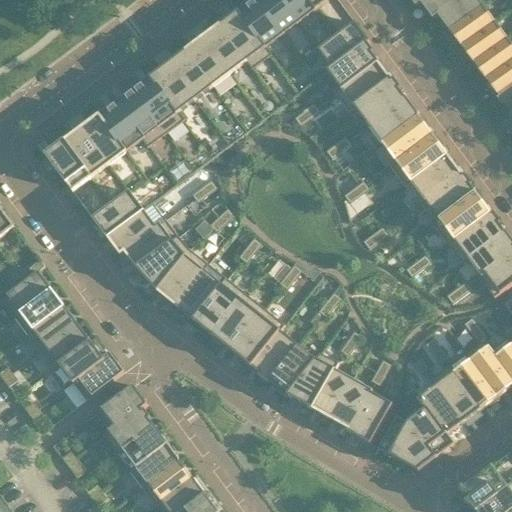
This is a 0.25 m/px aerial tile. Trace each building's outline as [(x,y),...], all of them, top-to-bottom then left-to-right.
[(49,149),(43,154),(101,232),(106,239),(107,239),(107,240),(144,212),(144,213),(329,75),(366,47),(366,48),(368,47),(370,45),(336,0),(256,0),(220,27),(221,28),(186,53),(152,78),(148,81),(135,91),(132,93),(119,103),(114,107),(101,117),(99,118),(65,143),(62,139),(49,149)] [(511,0),(408,0),(416,10),(421,6),(433,23),(438,19),(448,32),(460,48),(473,65),(485,81),(497,97),(510,115),(511,117),(511,0)] [(366,47),(329,75),(341,90),(342,92),(378,64),(376,62),(374,58),(372,56),(374,55),(368,47),(366,48),(366,47)] [(341,90),(335,95),(350,115),(356,110),(355,109),(391,82),(390,80),(386,75),(378,64),(342,92),(341,90)] [(391,82),(355,109),(356,110),(369,128),(405,101),(404,98),(401,95),(399,93),(401,91),(394,82),(392,83),(391,82)] [(405,101),(369,128),(382,146),(418,118),(417,116),(415,113),(405,101)] [(314,106),(305,113),(311,121),(320,114),(314,106)] [(305,113),(295,120),(301,128),(311,121),(305,113)] [(418,118),(382,146),(396,164),(396,165),(433,137),(430,134),(427,129),(419,118),(418,118)] [(396,164),(390,168),(406,190),(412,186),(411,185),(448,157),(445,154),(442,149),(433,137),(396,165),(396,164)] [(346,139),(336,146),(342,154),(352,147),(346,139)] [(336,146),(327,154),(333,162),(342,154),(336,146)] [(448,157),(411,185),(412,186),(425,204),(462,176),(460,174),(456,169),(448,157)] [(462,176),(425,204),(439,222),(440,223),(476,196),(474,193),(472,189),(470,187),(472,186),(465,176),(463,178),(462,176)] [(212,183),(202,190),(208,198),(218,191),(212,183)] [(364,183),(354,190),(360,198),(370,191),(364,183)] [(202,190),(192,197),(198,205),(208,198),(202,190)] [(354,190),(344,198),(350,206),(360,198),(354,190)] [(439,222),(433,226),(448,246),(491,215),(488,212),(485,207),(476,196),(440,223),(439,222)] [(0,240),(15,229),(1,211),(0,209),(0,240)] [(228,211),(219,219),(226,226),(235,218),(228,211)] [(144,212),(107,240),(121,258),(125,255),(124,254),(157,230),(156,229),(144,213),(144,212)] [(491,215),(448,246),(464,267),(469,263),(468,261),(505,234),(503,232),(500,228),(499,226),(501,224),(494,215),(492,216),(491,215)] [(219,219),(210,227),(217,234),(226,226),(219,219)] [(157,230),(124,254),(125,255),(137,271),(180,239),(166,221),(156,229),(157,230)] [(383,229),(373,236),(379,245),(389,237),(383,229)] [(511,243),(505,234),(468,261),(469,263),(480,277),(481,279),(511,255),(511,243)] [(373,236),(363,244),(369,252),(379,245),(373,236)] [(137,271),(157,293),(190,252),(180,239),(137,271)] [(254,240),(247,250),(254,256),(262,247),(254,240)] [(247,250),(239,259),(247,265),(254,256),(247,250)] [(190,252),(157,293),(176,308),(204,272),(205,273),(210,268),(190,252)] [(480,277),(478,279),(495,301),(511,287),(511,255),(481,279),(480,277)] [(425,257),(416,265),(422,273),(431,265),(425,257)] [(41,263),(30,270),(34,277),(39,274),(45,269),(41,263)] [(416,265),(406,272),(412,280),(422,273),(416,265)] [(295,267),(287,276),(295,283),(303,274),(295,267)] [(15,270),(8,276),(15,285),(22,280),(15,270)] [(176,308),(176,309),(194,323),(223,287),(222,286),(205,273),(204,272),(176,308)] [(25,284),(1,302),(15,320),(53,292),(51,289),(48,286),(39,274),(34,277),(25,284)] [(287,276),(280,286),(287,292),(295,283),(287,276)] [(223,287),(194,323),(213,338),(246,297),(226,281),(222,286),(223,287)] [(466,284),(456,291),(462,299),(472,292),(466,284)] [(456,291),(447,298),(453,306),(462,299),(456,291)] [(53,292),(15,320),(28,337),(66,309),(64,307),(61,303),(53,292)] [(334,295),(326,304),(334,311),(342,301),(334,295)] [(246,297),(213,338),(232,354),(265,312),(246,297)] [(511,300),(503,306),(510,315),(511,313),(511,300)] [(326,304),(319,314),(327,320),(334,311),(326,304)] [(66,309),(28,337),(41,355),(79,327),(77,324),(74,321),(66,309)] [(265,312),(232,354),(251,369),(280,333),(281,334),(286,328),(265,312)] [(472,320),(464,326),(471,336),(480,330),(472,320)] [(79,327),(41,355),(54,372),(92,344),(90,341),(87,338),(79,327)] [(480,330),(471,336),(479,345),(487,339),(480,330)] [(280,333),(251,369),(261,376),(259,378),(267,385),(269,383),(270,384),(298,348),(281,334),(280,333)] [(354,334),(347,343),(356,349),(363,339),(354,334)] [(492,353),(491,353),(511,381),(511,345),(508,340),(492,353)] [(434,341),(426,347),(433,356),(441,350),(434,341)] [(347,343),(341,353),(349,359),(356,349),(347,343)] [(485,343),(466,356),(498,399),(511,388),(511,381),(491,353),(492,353),(485,343)] [(92,344),(54,372),(55,373),(61,369),(73,385),(110,357),(109,356),(104,360),(102,358),(99,353),(92,344)] [(298,348),(270,384),(279,391),(278,393),(286,400),(288,398),(289,399),(317,363),(316,361),(298,348)] [(441,350),(433,356),(440,366),(448,360),(441,350)] [(110,357),(73,385),(74,386),(87,403),(106,388),(124,375),(125,375),(110,355),(109,356),(110,357)] [(317,363),(289,399),(312,411),(334,371),(336,372),(339,366),(320,356),(316,361),(317,363)] [(466,356),(449,369),(481,412),(498,399),(466,356)] [(422,360),(414,366),(421,376),(429,370),(422,360)] [(383,362),(377,373),(386,378),(392,367),(383,362)] [(8,369),(0,375),(0,377),(4,382),(13,376),(8,369)] [(449,369),(430,383),(434,389),(436,388),(463,425),(481,412),(449,369)] [(334,371),(312,411),(331,421),(353,382),(336,372),(334,371)] [(377,373),(371,383),(380,388),(386,378),(377,373)] [(13,376),(4,382),(9,389),(18,382),(13,376)] [(353,382),(331,421),(348,431),(349,432),(371,394),(372,395),(373,393),(353,382)] [(116,401),(97,416),(109,433),(103,438),(107,442),(144,414),(142,412),(149,407),(146,404),(143,400),(134,388),(116,401)] [(434,389),(417,402),(425,412),(426,411),(446,438),(447,437),(463,425),(436,388),(434,389)] [(413,389),(405,395),(412,405),(420,399),(413,389)] [(348,431),(347,433),(371,447),(393,406),(372,395),(371,394),(349,432),(348,431)] [(34,403),(25,410),(30,417),(39,410),(34,403)] [(39,410),(30,417),(35,424),(44,417),(39,410)] [(425,412),(409,424),(436,461),(441,457),(455,447),(447,437),(446,438),(426,411),(425,412)] [(144,414),(107,442),(119,459),(157,431),(154,428),(153,426),(149,422),(144,414)] [(396,417),(377,451),(419,474),(436,461),(409,424),(396,417)] [(157,431),(119,459),(130,473),(167,446),(165,442),(161,438),(157,431)] [(167,446),(130,473),(143,491),(180,463),(178,460),(176,457),(167,446)] [(71,453),(62,460),(69,470),(79,463),(71,453)] [(479,511),(503,494),(511,487),(511,464),(507,457),(493,468),(456,496),(474,511),(479,511)] [(79,463),(69,470),(77,480),(86,473),(79,463)] [(180,463),(143,491),(156,508),(193,480),(191,477),(188,473),(180,463)] [(193,480),(156,508),(158,511),(186,511),(206,497),(204,494),(200,490),(193,480)] [(511,511),(511,487),(503,494),(479,511),(511,511)] [(97,488),(88,495),(93,501),(102,494),(97,488)] [(102,494),(93,501),(98,508),(107,501),(102,494)] [(206,497),(186,511),(217,511),(213,507),(206,497)] [(0,511),(8,511),(0,500),(0,511)]
